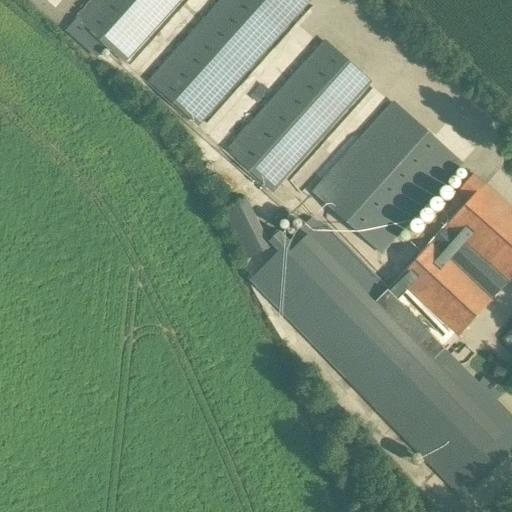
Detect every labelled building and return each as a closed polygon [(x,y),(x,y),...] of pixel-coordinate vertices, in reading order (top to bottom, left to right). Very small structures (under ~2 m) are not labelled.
[(97,59),(107,47),(126,64),(183,0),(92,0),(75,20),(65,31),(97,59)] [(221,0),(148,82),(199,126),(232,89),(237,93),(243,86),(239,82),(257,62),(261,66),(268,59),(263,55),(281,35),(285,39),(292,32),(287,27),(309,3),(304,0),(221,0)] [(325,41),(226,151),(273,193),(372,83),(325,41)] [(463,164),(394,102),(312,194),(381,256),(463,164)] [(511,209),(474,175),(457,193),(468,203),(396,284),(457,339),(511,278),(511,209)] [(222,211),(246,261),(270,249),(247,199),(222,211)] [(327,227),(313,220),(290,241),(280,232),(269,243),(278,253),(250,281),(464,501),(511,453),(511,417),(497,402),(502,398),(483,379),(479,383),(327,227)]
